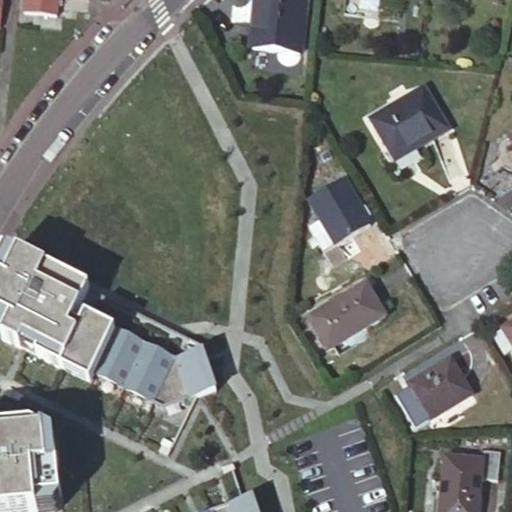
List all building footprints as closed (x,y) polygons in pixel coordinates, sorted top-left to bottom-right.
[(57,0),(25,0),(24,14),(56,17),(57,0)] [(299,56),(304,0),(256,0),(251,51),(299,56)] [(395,163),(448,131),(423,90),(370,122),(395,163)] [(360,211),(342,182),(309,203),(321,222),(308,230),(323,254),(335,246),(337,248),(370,227),(366,221),(369,219),(363,209),(360,211)] [(163,411),(217,393),(201,347),(11,253),(0,275),(0,334),(3,342),(91,386),(95,377),(163,411)] [(350,339),(385,318),(365,286),(308,319),(328,352),(333,349),(350,339)] [(511,347),(511,324),(502,331),(511,347)] [(350,339),(333,349),(337,357),(355,347),(350,339)] [(429,422),(472,396),(450,360),(408,385),(429,422)] [(43,438),(34,433),(0,436),(0,511),(58,511),(63,507),(57,442),(45,435),(43,438)] [(497,486),(501,454),(484,452),(483,454),(456,452),(455,459),(445,458),(439,511),(477,511),(480,484),(497,486)] [(257,511),(253,501),(221,511),(257,511)]
